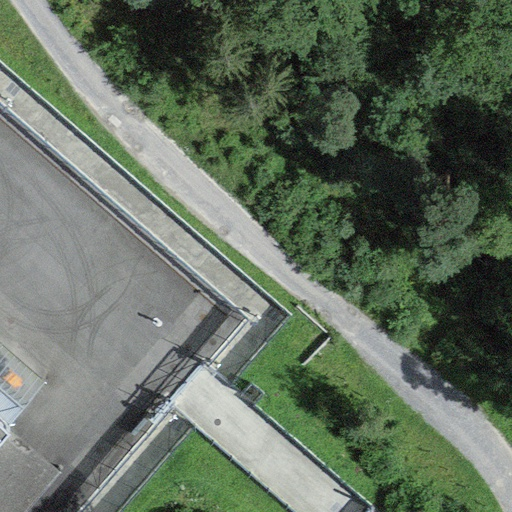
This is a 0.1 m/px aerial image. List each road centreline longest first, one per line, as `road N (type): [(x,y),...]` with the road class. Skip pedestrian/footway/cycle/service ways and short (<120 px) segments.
road 1 (track): [(27,0),(161,170),(259,267),(451,420),(503,511)]
road 2 (track): [(332,511),(190,391)]
